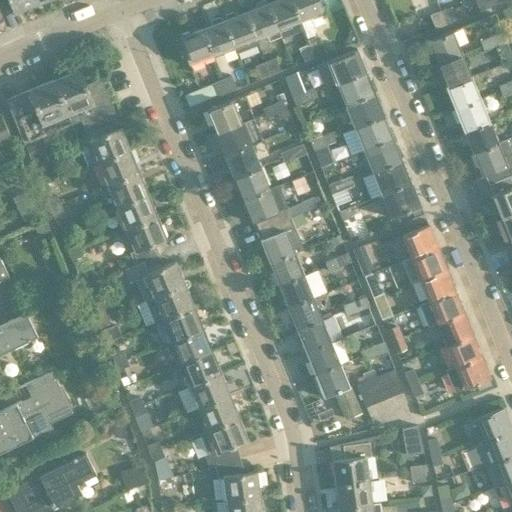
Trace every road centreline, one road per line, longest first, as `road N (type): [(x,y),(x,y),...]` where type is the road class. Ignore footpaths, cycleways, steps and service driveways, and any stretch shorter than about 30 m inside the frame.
road 1 (residential): [(304,511),(289,411),(119,14)]
road 2 (residential): [(511,369),(364,0)]
road 3 (residential): [(0,66),(119,14)]
